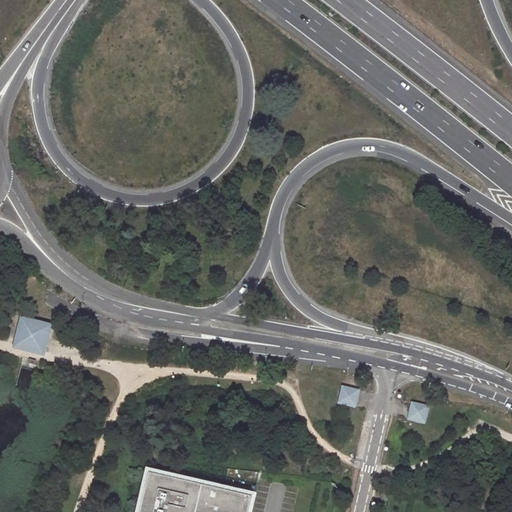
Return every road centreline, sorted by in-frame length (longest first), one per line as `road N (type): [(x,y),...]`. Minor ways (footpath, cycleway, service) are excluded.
road 1 (motorway): [(201,0),(241,55),(247,108),(220,165),(158,198),(94,188),(51,147),(37,87),(52,24)]
road 2 (motorway): [(271,234),(298,172),(357,144),(408,155),(511,220)]
road 3 (motorway): [(280,0),(511,181)]
road 4 (tertiary): [(210,315),(98,285),(67,264),(3,178)]
road 5 (tertiary): [(163,324),(394,365)]
road 6 (motorway): [(511,131),(344,0)]
road 7 (primary): [(0,226),(61,282),(163,324)]
road 8 (tertiary): [(384,346),(210,315)]
road 9 (motorway): [(384,346),(304,307),(277,268),(271,234)]
road 10 (unclassified): [(394,365),(358,511)]
road 11 (tertiary): [(394,365),(511,403)]
road 12 (primary): [(0,132),(52,24)]
